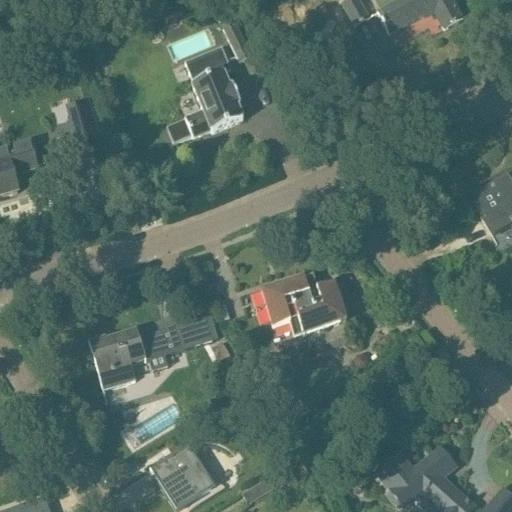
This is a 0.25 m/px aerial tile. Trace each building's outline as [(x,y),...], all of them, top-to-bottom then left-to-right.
[(357,0),(355,0),(341,8),(354,31),(370,22),(357,0)] [(433,13),(444,34),(463,23),(452,3),(455,1),(454,0),(407,0),(377,16),(389,37),(433,13)] [(222,22),(239,66),(252,60),(235,17),(222,22)] [(203,115),(185,123),(192,142),(211,134),(212,137),(243,124),(237,109),(240,107),(233,89),(229,91),(223,77),(231,74),(222,51),(185,66),(193,88),(192,89),(203,115)] [(94,123),(71,129),(67,130),(75,157),(102,150),(94,123)] [(0,155),(0,201),(19,196),(15,180),(38,173),(31,147),(0,155)] [(511,174),(507,177),(494,184),(492,182),(484,186),(488,193),(475,200),(500,244),(511,237),(511,174)] [(334,288),(318,293),(308,296),(303,280),(261,293),(273,331),(291,326),(286,312),(294,310),(304,339),(346,326),(334,288)] [(106,340),(89,346),(103,395),(135,385),(130,369),(146,364),(147,365),(163,360),(184,354),(201,349),(194,325),(177,330),(140,342),(138,334),(107,343),(106,340)] [(356,359),(354,363),(355,368),(360,370),(365,369),(367,365),(366,360),(361,357),(356,359)] [(236,363),(222,370),(236,395),(250,387),(236,363)] [(151,476),(173,511),(182,511),(214,492),(189,452),(151,476)] [(399,456),(373,476),(390,496),(403,511),(404,511),(414,504),(422,511),(473,511),(440,483),(455,471),(441,454),(415,476),(399,456)] [(298,462),(242,498),(249,508),(293,481),(297,488),(309,481),(298,462)] [(358,464),(351,468),(361,482),(368,477),(358,464)] [(511,511),(511,499),(502,491),(484,511),(511,511)] [(47,511),(45,503),(16,511),(47,511)]
